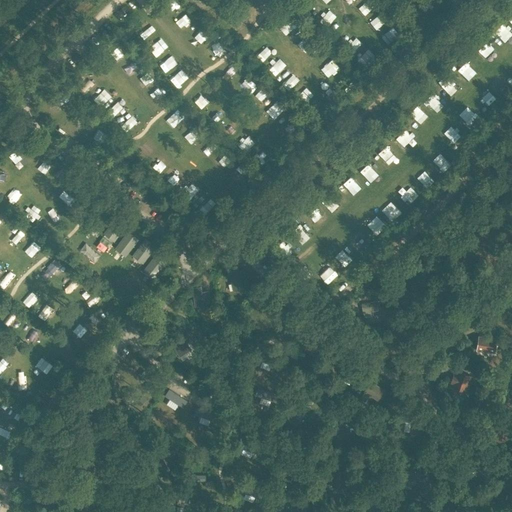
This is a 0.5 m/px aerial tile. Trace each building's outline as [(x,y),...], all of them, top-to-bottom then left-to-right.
[(509,180),(500,180),(499,204),(509,204),(509,180)] [(100,209),(90,222),(100,230),(110,217),(100,209)] [(116,216),(107,229),(117,237),(127,224),(116,216)] [(128,231),(119,244),(129,252),(139,239),(128,231)] [(476,233),(470,232),(466,250),(477,253),(481,234),(476,233)] [(146,238),(136,251),(146,259),(156,246),(146,238)] [(157,253),(148,266),(158,274),(168,261),(157,253)] [(432,265),(421,263),(418,285),(429,287),(432,265)] [(195,307),(211,306),(209,291),(202,292),(201,287),(193,288),(195,307)] [(371,312),(379,311),(378,302),(361,304),(364,318),(372,317),(371,312)] [(303,342),(298,341),(296,351),(311,354),(315,335),(305,334),(303,342)] [(187,342),(190,340),(187,335),(171,344),(179,357),(191,350),(187,342)] [(497,339),(478,336),(476,350),(476,351),(495,354),(497,339)] [(237,352),(241,351),(240,338),(222,339),(223,353),(228,352),(229,357),(237,357),(237,352)] [(420,362),(427,353),(430,356),(435,350),(432,347),(425,340),(417,349),(413,346),(408,352),(420,362)] [(259,352),(257,359),(277,367),(280,359),(259,352)] [(142,368),(139,371),(144,376),(147,373),(142,368)] [(471,376),(458,371),(452,387),(465,392),(471,376)] [(383,390),(371,382),(360,399),(365,403),(370,395),(377,400),(383,390)] [(259,387),(256,395),(277,402),(279,395),(259,387)] [(169,389),(165,395),(183,408),(188,401),(169,389)] [(83,397),(81,409),(92,411),(93,398),(83,397)] [(142,397),(137,401),(140,405),(145,401),(142,397)] [(308,407),(295,400),(285,417),(297,424),(308,407)] [(198,407),(196,415),(217,422),(219,414),(198,407)] [(398,414),(396,436),(404,437),(406,415),(398,414)] [(502,422),(489,427),(497,445),(509,439),(506,431),(508,430),(505,423),(503,424),(502,422)] [(336,433),(334,433),(335,439),(346,439),(347,424),(336,424),(336,433)] [(432,426),(427,433),(444,447),(449,441),(432,426)] [(106,443),(100,447),(105,452),(110,448),(106,443)] [(167,467),(160,456),(162,455),(158,451),(149,457),(159,472),(167,467)] [(477,463),(473,467),(482,477),(487,473),(477,463)] [(105,467),(102,482),(108,483),(111,468),(105,467)] [(419,479),(421,492),(431,491),(427,468),(405,471),(407,480),(419,479)] [(346,470),(332,470),(332,488),(346,488),(346,470)] [(449,470),(447,485),(452,486),(455,471),(449,470)] [(206,482),(208,489),(214,487),(212,480),(206,482)] [(381,491),(369,490),(368,510),(379,511),(381,491)] [(309,498),(288,495),(287,503),(291,504),(289,511),(302,511),(303,507),(308,507),(309,498)] [(181,496),(178,503),(184,506),(187,500),(181,496)]
